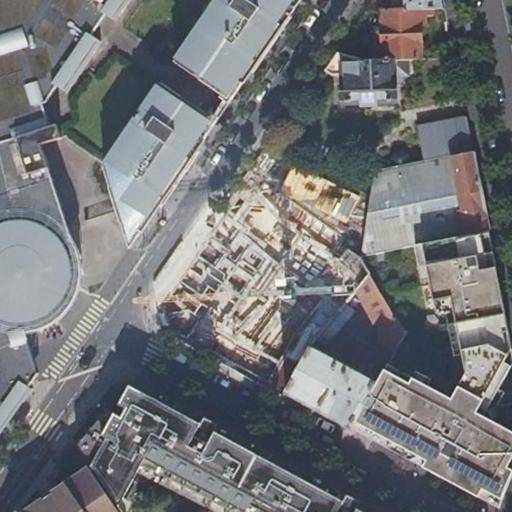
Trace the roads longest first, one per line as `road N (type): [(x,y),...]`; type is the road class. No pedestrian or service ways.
road 1 (residential): [(107,336),(348,0)]
road 2 (residential): [(437,511),(107,336)]
road 3 (residential): [(0,498),(107,336)]
road 4 (unknown): [(0,242),(122,316)]
